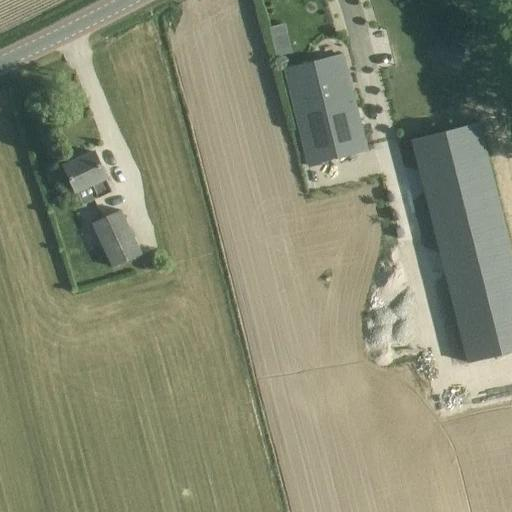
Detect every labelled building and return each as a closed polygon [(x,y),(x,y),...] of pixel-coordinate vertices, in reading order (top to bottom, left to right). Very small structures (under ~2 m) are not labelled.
[(285,24),(269,28),(271,38),(287,34),(285,24)] [(342,54),(285,68),(300,129),(305,149),(363,134),(355,101),(358,100),(357,94),(353,95),(342,54)] [(511,254),(479,123),(411,140),(462,342),(467,363),(511,352),(511,254)] [(113,191),(94,152),(65,166),(77,194),(93,186),(98,198),(113,191)] [(140,253),(119,209),(89,223),(110,267),(140,253)] [(425,503),(425,502),(425,501),(424,500),(424,499),(423,498),(423,497),(422,497),(421,496),(420,496),(419,496),(418,496),(417,496),(416,497),(415,497),(415,498),(414,499),(414,500),(413,501),(413,502),(413,503),(414,504),(414,505),(415,506),(416,507),(417,507),(418,508),(419,508),(420,508),(421,507),(422,507),(423,506),(424,505),(424,504),(425,503)]
